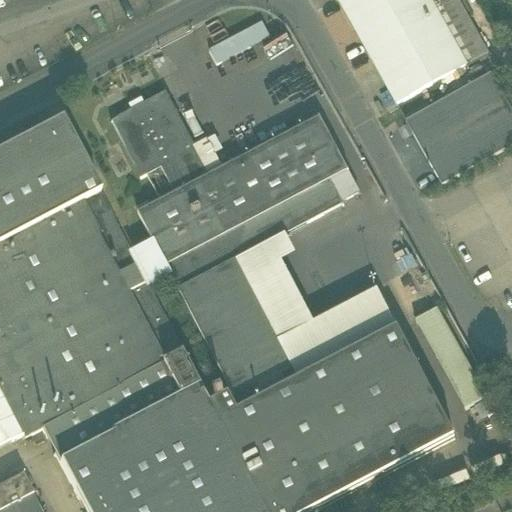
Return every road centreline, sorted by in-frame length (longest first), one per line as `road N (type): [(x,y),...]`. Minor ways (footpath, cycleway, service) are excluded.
road 1 (residential): [(292,0),(308,12),(474,321),(511,341)]
road 2 (residential): [(0,112),(206,0)]
